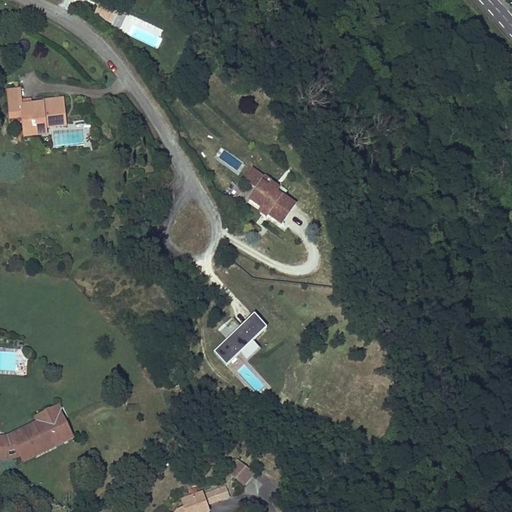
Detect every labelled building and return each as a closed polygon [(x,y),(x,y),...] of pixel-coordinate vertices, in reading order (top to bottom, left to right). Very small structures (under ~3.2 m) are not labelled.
[(6,100),(23,98),(22,90),(5,92),(6,100)] [(8,116),(21,115),(22,121),(24,133),(35,132),(35,136),(47,135),(47,128),(65,126),(63,115),(65,115),(63,98),(43,101),(44,102),(44,107),(34,109),(33,103),(33,100),(23,101),(23,98),(6,100),(8,116)] [(22,121),(21,115),(8,116),(9,123),(22,121)] [(246,178),(257,186),(254,190),(248,199),(261,208),(265,203),(271,206),(266,213),(281,223),(294,204),(280,195),(279,196),(274,192),(277,188),(270,183),(272,181),(263,176),(262,178),(251,170),(246,178)] [(257,186),(246,178),(242,183),(254,190),(257,186)] [(240,193),(239,184),(230,184),(231,194),(240,193)] [(265,203),(261,208),(260,210),(265,214),(266,213),(271,206),(265,203)] [(261,349),(255,342),(267,331),(255,317),(214,353),(226,367),(238,356),(245,364),(261,349)] [(230,340),(240,326),(231,319),(220,333),(230,340)] [(36,415),(40,423),(11,437),(21,457),(21,458),(28,455),(27,453),(54,440),(56,444),(73,436),(58,405),(36,415)] [(40,423),(36,415),(2,436),(6,459),(21,457),(11,437),(40,423)] [(28,455),(21,458),(23,463),(57,447),(56,444),(54,440),(27,453),(28,455)] [(244,489),(255,477),(241,464),(229,476),(244,489)] [(213,505),(230,499),(226,485),(208,491),(213,505)] [(201,511),(198,500),(177,507),(178,511),(201,511)]
